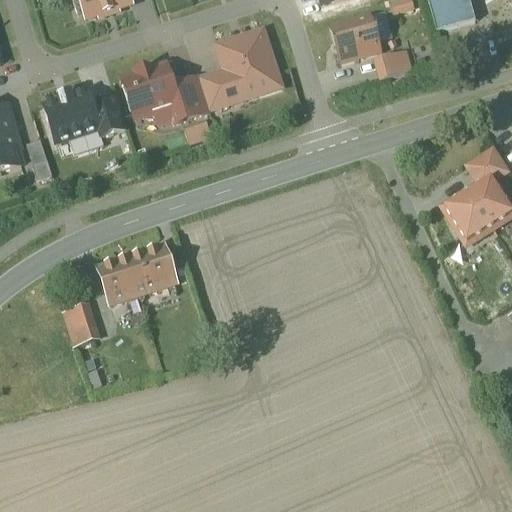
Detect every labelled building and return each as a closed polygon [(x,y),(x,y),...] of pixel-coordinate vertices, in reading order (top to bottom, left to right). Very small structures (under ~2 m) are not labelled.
[(133,11),(130,0),(76,0),(85,26),(133,11)] [(467,0),(426,0),(437,37),(475,26),(467,0)] [(372,20),(331,31),(341,68),(382,57),(372,20)] [(232,95),(276,81),(261,37),(217,52),(225,76),(232,95)] [(135,125),(152,119),(178,110),(172,92),(165,71),(122,85),(135,125)] [(279,93),(276,81),(232,95),(225,76),(199,85),(209,116),(279,93)] [(178,110),(152,119),(156,131),(172,125),(174,129),(209,118),(209,116),(199,85),(198,83),(172,92),(178,110)] [(87,97),(42,111),(55,151),(98,137),(99,137),(91,110),(87,97)] [(99,137),(98,137),(101,143),(126,135),(115,103),(91,110),(99,137)] [(0,177),(21,171),(12,140),(16,139),(7,110),(0,112),(0,177)] [(26,151),(32,171),(47,166),(40,146),(26,151)] [(493,157),(467,173),(479,191),(491,183),(494,187),(507,179),(493,157)] [(32,171),(31,171),(36,187),(51,182),(47,166),(32,171)] [(479,191),(443,214),(452,228),(451,232),(457,240),(460,241),(467,252),(511,222),(511,216),(494,187),(491,183),(479,191)] [(164,254),(99,275),(111,310),(175,289),(164,254)] [(87,309),(64,318),(75,352),(98,344),(87,309)] [(511,411),(498,418),(511,447),(511,411)]
